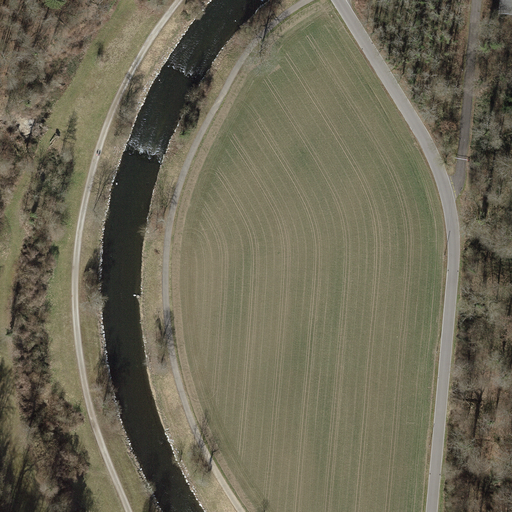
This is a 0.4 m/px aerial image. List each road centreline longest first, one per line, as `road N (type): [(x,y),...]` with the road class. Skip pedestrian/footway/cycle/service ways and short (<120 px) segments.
road 1 (track): [(309,0),(274,21),(241,59),(179,183),(171,219),(165,271),(174,369),(240,511)]
road 2 (track): [(129,511),(93,418),(78,342),(76,266),(111,114),(145,47),(181,0)]
road 3 (residential): [(339,0),(414,121),(446,191),(454,257),(431,511)]
road 4 (track): [(446,191),(457,186),(478,0)]
